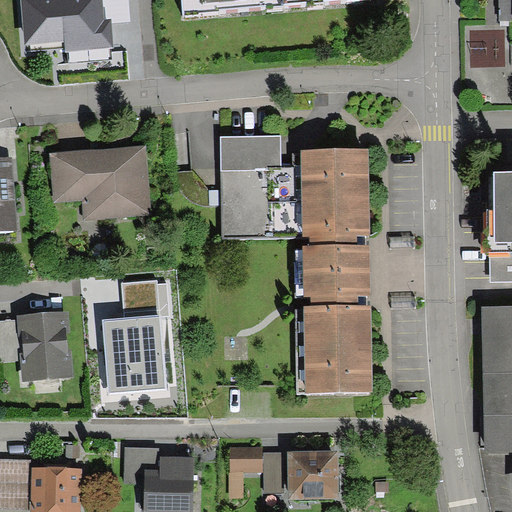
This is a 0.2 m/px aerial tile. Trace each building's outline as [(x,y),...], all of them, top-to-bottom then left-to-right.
[(103,23),(101,0),(21,0),(25,48),(65,45),(66,56),(115,52),(112,23),(103,23)] [(186,0),(188,18),(366,0),(186,0)] [(511,0),(497,0),(498,26),(511,26),(511,25),(511,0)] [(221,174),(282,173),(282,140),(220,141),(221,174)] [(158,151),(57,157),(60,203),(91,201),(92,222),(162,217),(158,151)] [(19,158),(0,160),(0,235),(26,233),(19,158)] [(304,241),(306,401),(355,401),(372,401),(371,312),(369,237),(368,158),(302,159),(302,172),(304,241)] [(221,208),(222,243),(293,241),(304,241),(302,172),(282,173),(221,174),(221,208)] [(511,176),(489,177),(489,248),(511,247),(511,176)] [(416,239),(391,239),(391,250),(416,250),(416,239)] [(511,312),(483,313),(485,454),(511,453),(511,312)] [(163,313),(103,319),(110,389),(170,384),(163,313)] [(68,315),(18,320),(23,387),(74,382),(68,315)] [(0,364),(19,363),(15,323),(0,323),(0,364)] [(288,450),(237,450),(237,479),(272,479),(272,501),(288,501),(288,450)] [(338,457),(289,458),(290,506),(339,505),(338,457)] [(33,511),(35,461),(5,460),(2,511),(33,511)] [(216,511),(217,468),(155,467),(154,511),(216,511)] [(94,511),(95,474),(49,474),(48,511),(94,511)] [(389,483),(376,484),(377,494),(389,494),(389,483)]
